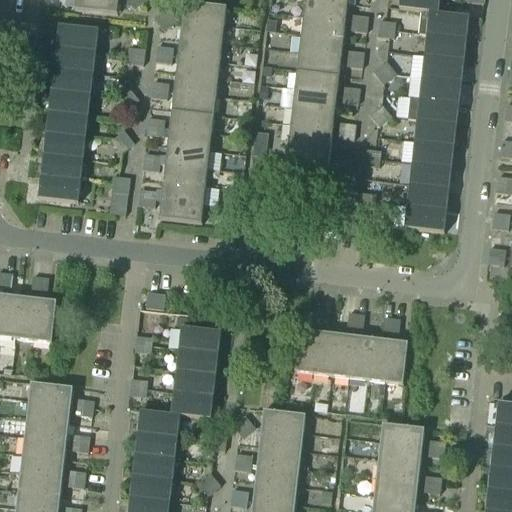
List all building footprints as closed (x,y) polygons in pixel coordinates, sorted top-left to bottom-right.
[(119,0),(76,0),(75,13),(118,18),(119,0)] [(138,0),(130,7),(135,13),(148,3),(145,0),(138,0)] [(440,0),(400,0),(399,12),(430,16),(439,17),(440,0)] [(305,3),(303,21),(346,26),(348,8),(305,3)] [(184,6),(182,25),(225,30),(227,11),(184,6)] [(154,21),(159,28),(172,18),(167,12),(154,21)] [(430,16),(427,38),(467,43),(469,20),(439,17),(430,16)] [(159,28),(164,34),(177,24),(172,18),(159,28)] [(352,19),(351,27),(367,28),(368,20),(352,19)] [(303,21),(301,39),(344,44),(346,26),(303,21)] [(182,25),(180,43),(223,48),(225,30),(182,25)] [(380,25),(379,32),(395,34),(396,26),(380,25)] [(350,35),(366,36),(367,28),(351,27),(350,35)] [(59,29),(56,51),(96,56),(99,34),(59,29)] [(378,41),(394,42),(395,34),(379,32),(378,41)] [(427,38),(424,59),(464,64),(467,43),(427,38)] [(301,39),(299,56),(342,62),(344,44),(301,39)] [(180,43),(178,60),(221,65),(223,48),(180,43)] [(157,50),(156,58),(172,60),(173,52),(157,50)] [(56,51),(54,73),(93,77),(96,56),(56,51)] [(129,51),(128,59),(144,61),(145,53),(129,51)] [(348,54),(347,62),(363,64),(364,56),(348,54)] [(299,56),(297,75),(340,80),(342,62),(299,56)] [(155,66),(171,68),(172,60),(156,58),(155,66)] [(127,67),(143,69),(144,61),(128,59),(127,67)] [(424,59),(422,81),(462,85),(464,64),(424,59)] [(178,60),(176,78),(219,83),(221,65),(178,60)] [(346,70),(362,72),(363,64),(347,62),(346,70)] [(374,75),(379,82),(392,72),(387,66),(374,75)] [(379,82),(384,88),(397,78),(392,72),(379,82)] [(54,73),(51,94),(91,100),(93,77),(54,73)] [(297,75),(295,93),(337,98),(340,80),(297,75)] [(176,78),(174,96),(217,101),(219,83),(176,78)] [(422,81),(419,102),(459,107),(462,85),(422,81)] [(153,86),(152,94),(168,96),(169,88),(153,86)] [(344,90),(343,99),(359,101),(360,92),(344,90)] [(129,91),(123,97),(133,109),(139,104),(129,91)] [(295,93),(292,111),(335,116),(337,98),(295,93)] [(51,94),(49,116),(88,120),(91,100),(51,94)] [(151,102),(167,104),(168,96),(152,94),(151,102)] [(174,96),(172,114),(215,119),(217,101),(174,96)] [(116,102),(126,114),(133,109),(123,97),(116,102)] [(342,107),(358,108),(359,101),(343,99),(342,107)] [(419,102),(417,124),(457,128),(459,107),(419,102)] [(369,118),(374,125),(387,115),(382,108),(369,118)] [(292,111),(290,129),(333,134),(335,116),(292,111)] [(172,114),(169,133),(212,138),(215,119),(172,114)] [(374,125),(379,131),(392,121),(387,115),(374,125)] [(49,116),(46,137),(86,142),(88,120),(49,116)] [(149,122),(148,130),(164,132),(165,124),(149,122)] [(417,124),(414,145),(454,150),(457,128),(417,124)] [(340,126),(339,134),(355,136),(356,128),(340,126)] [(290,129),(288,146),(331,152),(333,134),(290,129)] [(147,138),(163,140),(164,132),(148,130),(147,138)] [(169,133),(167,150),(210,155),(212,138),(169,133)] [(124,134),(118,139),(128,152),(134,147),(124,134)] [(338,142),(354,144),(355,136),(339,134),(338,142)] [(46,137),(44,159),(83,163),(86,142),(46,137)] [(111,144),(121,157),(128,152),(118,139),(111,144)] [(511,145),(502,144),(501,152),(511,153),(511,145)] [(414,145),(412,167),(452,171),(454,150),(414,145)] [(288,146),(286,164),(329,169),(331,152),(288,146)] [(167,150),(165,168),(208,173),(210,155),(167,150)] [(500,160),(511,161),(511,153),(501,152),(500,160)] [(364,161),(380,163),(381,155),(365,153),(364,161)] [(145,158),(144,166),(160,168),(161,160),(145,158)] [(44,159),(41,180),(81,185),(83,163),(44,159)] [(364,161),(363,169),(379,171),(380,163),(364,161)] [(335,162),(335,170),(351,172),(351,164),(335,162)] [(329,169),(286,164),(284,183),(327,188),(329,169)] [(143,174),(159,176),(160,168),(144,166),(143,174)] [(412,167),(409,188),(449,193),(452,171),(412,167)] [(165,168),(163,186),(206,191),(208,173),(165,168)] [(334,178),(350,180),(351,172),(335,170),(334,178)] [(81,185),(41,180),(39,202),(78,207),(81,185)] [(114,180),(113,189),(129,190),(130,182),(114,180)] [(511,181),(498,180),(497,188),(511,189),(511,181)] [(163,186),(161,204),(204,209),(215,210),(217,192),(206,191),(163,186)] [(409,188),(407,210),(447,214),(449,193),(409,188)] [(496,196),(511,198),(511,189),(497,188),(496,196)] [(129,190),(113,189),(110,217),(126,219),(129,190)] [(140,194),(139,201),(156,203),(156,196),(140,194)] [(360,196),(359,204),(375,206),(376,198),(360,196)] [(139,210),(155,212),(156,203),(139,201),(139,210)] [(204,209),(161,204),(159,223),(202,228),(204,209)] [(358,212),(364,213),(363,226),(381,229),(383,215),(374,214),(375,206),(359,204),(358,212)] [(447,214),(407,210),(404,232),(444,237),(447,214)] [(494,216),(493,224),(509,226),(510,218),(494,216)] [(492,232),(508,234),(509,226),(493,224),(492,232)] [(490,252),(489,260),(505,261),(506,254),(490,252)] [(488,268),(504,270),(505,261),(489,260),(488,268)] [(3,293),(11,294),(13,278),(5,277),(3,293)] [(31,296),(39,297),(41,281),(33,280),(31,296)] [(39,297),(47,298),(49,282),(41,281),(39,297)] [(148,297),(146,312),(164,314),(166,299),(148,297)] [(0,321),(0,341),(16,343),(20,300),(3,298),(0,321)] [(16,343),(33,345),(38,303),(20,300),(16,343)] [(38,303),(33,345),(52,348),(57,305),(38,303)] [(319,330),(321,314),(313,313),(311,329),(319,330)] [(319,330),(327,331),(329,315),(321,314),(319,330)] [(347,333),(355,334),(357,318),(349,317),(347,333)] [(355,334),(363,335),(365,319),(357,318),(355,334)] [(383,337),(391,338),(392,322),(384,321),(383,337)] [(391,338),(399,339),(400,323),(392,322),(391,338)] [(182,331),(179,353),(219,357),(221,335),(182,331)] [(295,376),(313,378),(318,336),(300,333),(295,376)] [(313,378),(331,380),(336,338),(318,336),(313,378)] [(331,380),(349,383),(354,340),(336,338),(331,380)] [(137,340),(136,348),(152,350),(153,342),(137,340)] [(349,383),(367,385),(372,342),(354,340),(349,383)] [(367,385),(385,387),(390,344),(372,342),(367,385)] [(390,344),(385,387),(403,389),(408,346),(390,344)] [(152,350),(136,348),(135,356),(151,358),(152,350)] [(179,353),(176,374),(216,379),(219,357),(179,353)] [(176,374),(174,396),(214,400),(216,379),(176,374)] [(132,383),(131,391),(147,393),(148,385),(132,383)] [(31,387),(29,405),(72,411),(74,392),(31,387)] [(147,393),(131,391),(130,399),(146,401),(147,393)] [(214,400),(174,396),(171,418),(211,423),(214,400)] [(78,403),(77,411),(93,413),(94,405),(78,403)] [(29,405),(27,423),(70,428),(72,411),(29,405)] [(511,407),(498,406),(495,428),(511,429),(511,407)] [(93,413),(77,411),(76,419),(92,421),(93,413)] [(141,414),(138,438),(178,442),(180,419),(141,414)] [(264,414),(261,433),(304,438),(306,419),(264,414)] [(245,419),(239,424),(249,437),(255,432),(245,419)] [(27,423),(25,441),(67,446),(70,428),(27,423)] [(239,424),(233,429),(243,442),(249,437),(239,424)] [(382,428),(380,446),(423,451),(425,433),(382,428)] [(511,429),(495,428),(493,450),(511,451),(511,429)] [(261,433),(259,450),(302,455),(304,438),(261,433)] [(211,437),(210,445),(226,447),(227,439),(211,437)] [(138,438),(135,459),(175,463),(178,442),(138,438)] [(74,439),(73,447),(89,449),(90,441),(74,439)] [(25,441),(22,459),(65,464),(67,446),(25,441)] [(429,444),(428,452),(444,454),(445,446),(429,444)] [(226,447),(210,445),(209,453),(225,455),(226,447)] [(380,446),(378,464),(421,469),(423,451),(380,446)] [(89,449),(73,447),(72,455),(88,457),(89,449)] [(259,450),(257,468),(300,473),(302,455),(259,450)] [(511,451),(493,450),(490,471),(511,473),(511,451)] [(444,454),(428,452),(427,460),(443,462),(444,454)] [(236,458),(235,466),(251,468),(252,460),(236,458)] [(22,459),(20,477),(63,482),(65,464),(22,459)] [(135,459),(133,481),(173,484),(175,463),(135,459)] [(378,464),(376,482),(419,487),(421,469),(378,464)] [(251,468),(235,466),(234,474),(250,476),(251,468)] [(257,468),(255,486),(298,491),(300,473),(257,468)] [(511,473),(490,471),(488,492),(511,495),(511,473)] [(70,474),(69,483),(85,484),(86,476),(70,474)] [(211,476),(204,481),(214,495),(221,490),(211,476)] [(20,477),(18,495),(61,500),(63,482),(20,477)] [(425,480),(424,488),(440,490),(441,482),(425,480)] [(133,481),(130,502),(170,506),(173,484),(133,481)] [(204,481),(198,485),(208,500),(214,495),(204,481)] [(376,482),(374,500),(417,505),(419,487),(376,482)] [(69,483),(68,491),(84,493),(85,484),(69,483)] [(255,486),(253,504),(296,509),(298,491),(255,486)] [(440,490),(424,488),(423,496),(439,498),(440,490)] [(511,511),(511,495),(488,492),(485,511),(511,511)] [(232,493),(231,501),(247,503),(248,495),(232,493)] [(18,495),(16,511),(59,511),(61,500),(18,495)] [(374,500),(372,511),(415,511),(417,505),(374,500)] [(246,511),(247,503),(231,501),(230,509),(246,511)] [(130,502),(129,511),(169,511),(170,506),(130,502)]
